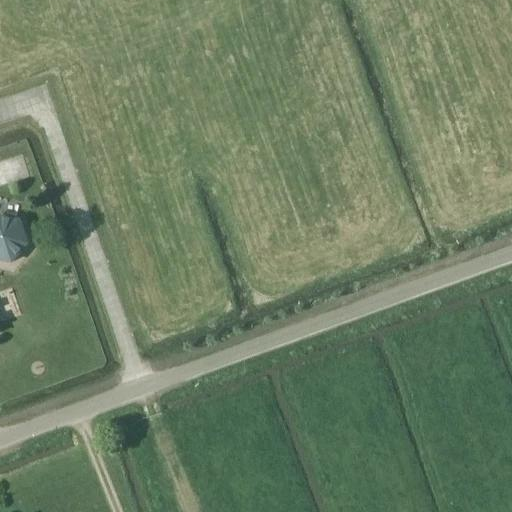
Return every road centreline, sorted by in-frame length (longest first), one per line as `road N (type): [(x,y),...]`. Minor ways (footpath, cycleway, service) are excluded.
road 1 (unclassified): [(0,436),(511,253)]
road 2 (track): [(188,511),(46,109),(22,103),(0,111)]
